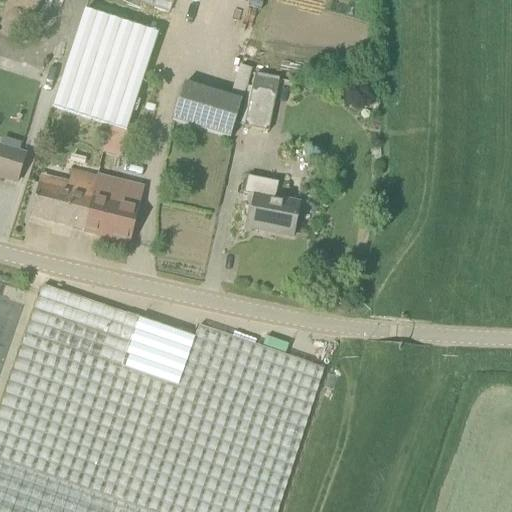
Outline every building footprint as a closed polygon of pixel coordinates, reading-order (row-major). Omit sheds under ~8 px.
[(127,0),(169,14),(173,0),(127,0)] [(126,133),(158,37),(84,13),(52,108),(126,133)] [(188,128),(199,88),(185,84),(173,124),(188,128)] [(244,128),(267,132),(275,94),(251,90),(244,128)] [(0,144),(0,177),(17,183),(26,152),(0,144)] [(72,171),(67,192),(38,185),(30,219),(79,232),(93,177),(72,171)] [(93,177),(79,232),(129,245),(142,188),(93,177)] [(247,229),(292,238),(298,208),(253,199),(247,229)] [(0,511),(276,511),(317,390),(324,371),(198,327),(194,340),(43,287),(37,306),(0,412),(0,511)]
